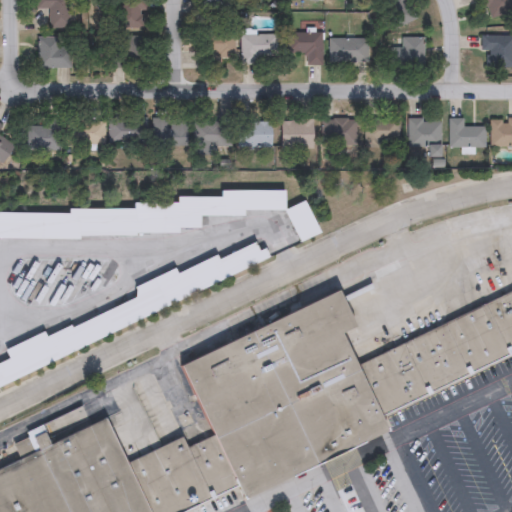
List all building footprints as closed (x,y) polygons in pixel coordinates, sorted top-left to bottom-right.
[(47,8),(36,8),(36,0),(67,0),(67,27),(47,28),(47,8)] [(144,0),(144,27),(119,27),(119,0),(144,0)] [(226,0),(226,10),(204,10),(204,0),(226,0)] [(382,2),(384,0),(415,0),(391,16),(382,2)] [(511,12),(491,17),(487,0),(510,0),(511,8),(511,12)] [(234,32),(234,63),(195,63),(195,32),(234,32)] [(287,53),(287,32),(322,32),(322,64),(306,64),(305,53),(287,53)] [(260,63),(241,64),(240,34),(279,33),(279,61),(260,61),(260,63)] [(113,68),(113,51),(121,51),(121,35),(145,35),(145,68),(113,68)] [(511,67),(486,67),(486,52),(480,52),(480,35),(511,35),(511,67)] [(69,67),(36,67),(36,38),(69,38),(69,67)] [(366,38),(366,61),(332,61),(332,38),(366,38)] [(423,67),(391,67),(391,38),(422,38),(423,67)] [(426,146),(407,146),(407,117),(440,117),(440,156),(426,156),(426,146)] [(484,146),(448,146),(448,117),(462,117),(462,127),(484,127),(484,146)] [(109,144),(108,118),(145,118),(145,143),(109,144)] [(151,118),(185,118),(185,146),(151,146),(151,118)] [(322,144),(322,118),(355,118),(355,144),(322,144)] [(366,142),(366,118),(398,118),(398,142),(366,142)] [(511,118),(511,146),(489,146),(489,118),(511,118)] [(280,146),(280,119),(311,119),(311,146),(280,146)] [(103,121),(103,144),(74,144),(74,121),(103,121)] [(193,121),(231,121),(231,146),(214,146),(214,154),(193,154),(193,121)] [(270,146),(237,146),(237,121),(270,121),(270,146)] [(0,124),(1,125),(0,126),(0,135),(13,145),(0,163),(0,124)] [(28,151),(28,124),(64,124),(64,151),(28,151)] [(0,242),(178,233),(178,230),(200,229),(199,218),(285,213),(296,244),(317,236),(306,203),(285,211),(284,195),(134,202),(135,209),(0,216),(0,242)] [(0,384),(272,268),(264,251),(257,251),(255,245),(223,258),(213,259),(176,275),(174,271),(134,288),(135,301),(72,328),(70,328),(46,339),(44,335),(5,351),(10,362),(0,366),(0,384)] [(380,416),(356,366),(340,333),(353,326),(335,290),(180,365),(214,434),(238,485),(244,498),(387,429),(380,416)] [(356,366),(511,290),(511,351),(380,416),(356,366)] [(0,511),(0,466),(103,417),(125,462),(148,511),(0,511)] [(214,434),(238,485),(181,511),(148,511),(125,462),(180,436),(186,448),(214,434)]
